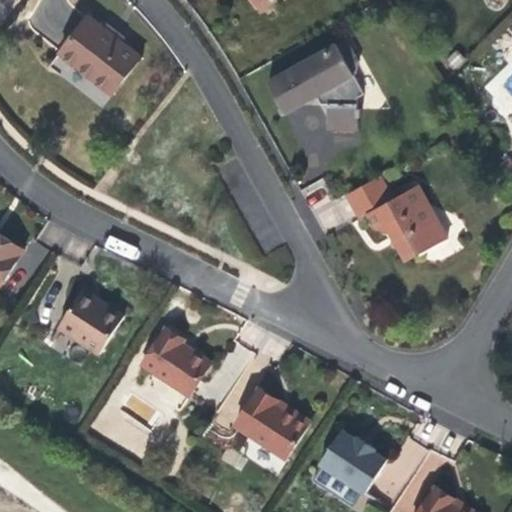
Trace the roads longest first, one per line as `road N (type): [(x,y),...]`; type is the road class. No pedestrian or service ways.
road 1 (unclassified): [(332,338),(290,224),(203,69),(148,0)]
road 2 (unclassified): [(0,159),(51,201),(240,296)]
road 3 (unclassified): [(444,388),(511,272)]
road 4 (unclassified): [(444,388),(332,338)]
